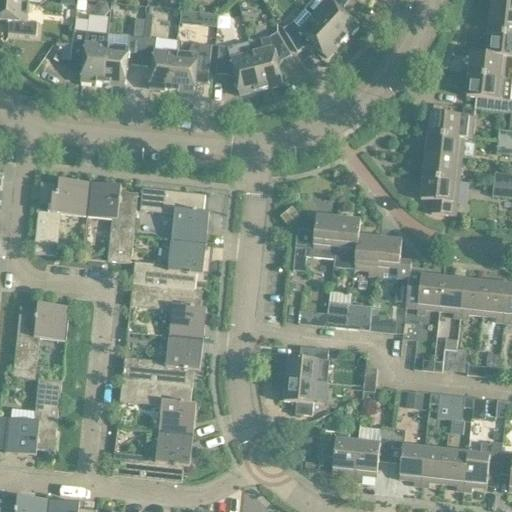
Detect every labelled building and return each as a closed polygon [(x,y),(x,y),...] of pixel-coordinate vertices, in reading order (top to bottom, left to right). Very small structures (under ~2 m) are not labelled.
[(27,1),(13,0),(0,0),(0,20),(9,22),(8,34),(36,37),(37,23),(25,22),(27,1)] [(313,0),(306,9),(314,17),(342,42),(357,26),(341,12),(348,0),(313,0)] [(511,0),(492,0),(491,12),(511,14),(511,0)] [(511,14),(491,12),(489,34),(511,36),(511,14)] [(342,42),(314,17),(306,26),(295,20),(291,24),(283,29),(297,53),(311,44),(327,59),(342,42)] [(108,35),(93,33),(73,31),(70,59),(83,60),(81,82),(103,84),(107,47),(108,35)] [(260,40),(263,51),(251,54),(261,91),(282,85),(277,64),(291,56),(277,32),(269,37),(260,40)] [(511,36),(489,34),(486,55),(506,57),(506,58),(511,58),(511,36)] [(128,49),(107,47),(103,84),(125,87),(127,65),(139,67),(142,39),(129,37),(128,49)] [(142,39),(139,67),(152,68),(149,89),(171,92),(175,54),(176,42),(142,39)] [(249,43),(228,48),(218,47),(215,75),(234,75),(239,96),(261,91),(251,54),(249,43)] [(187,55),(175,54),(171,92),(194,94),(196,73),(208,74),(211,46),(192,44),(187,55)] [(471,53),(468,75),(504,79),(506,58),(506,57),(486,55),(471,53)] [(504,79),(468,75),(466,97),(481,99),(480,110),(511,113),(511,101),(509,101),(511,80),(504,79)] [(430,113),(427,135),(463,139),(471,140),(474,110),(463,109),(462,116),(430,113)] [(508,132),(498,131),(497,143),(511,144),(511,121),(510,121),(508,132)] [(463,139),(427,135),(425,157),(461,160),(463,139)] [(511,144),(497,143),(496,154),(499,155),(499,157),(509,158),(510,156),(511,155),(511,144)] [(461,160),(425,157),(423,178),(459,182),(461,160)] [(511,175),(494,173),(493,185),(511,187),(511,175)] [(459,182),(423,178),(421,200),(432,202),(431,215),(455,217),(459,182)] [(41,184),(34,254),(56,257),(60,215),(86,218),(90,183),(59,180),(58,186),(41,184)] [(121,187),(90,183),(86,218),(112,220),(108,262),(130,265),(138,195),(120,193),(121,187)] [(511,187),(493,185),(491,197),(511,199),(511,187)] [(172,241),(205,245),(209,213),(203,213),(205,196),(142,189),(140,211),(174,215),(172,241)] [(299,216),(292,207),(280,217),(287,226),(299,216)] [(334,257),(338,219),(316,217),(315,232),(296,230),(293,272),(305,273),(307,250),(327,252),(327,257),(334,257)] [(338,219),(334,257),(333,268),(354,271),(356,255),(358,237),(359,237),(360,221),(338,219)] [(356,255),(354,271),(368,272),(368,277),(375,278),(380,239),(359,237),(358,237),(356,255)] [(402,242),(380,239),(375,278),(383,278),(384,274),(398,275),(395,303),(406,304),(405,310),(406,304),(411,263),(400,262),(402,242)] [(134,263),(132,285),(194,292),(194,291),(196,275),(202,275),(205,245),(172,241),(169,267),(134,263)] [(406,304),(405,310),(417,311),(417,315),(425,316),(425,311),(439,312),(443,279),(422,277),(422,272),(411,271),(411,263),(406,304)] [(443,279),(439,312),(453,314),(452,319),(460,319),(464,281),(443,279)] [(486,284),(464,281),(460,319),(468,320),(468,315),(482,317),(486,284)] [(507,286),(486,284),(482,317),(496,318),(495,323),(503,324),(507,286)] [(194,292),(132,285),(130,307),(171,311),(169,337),(203,341),(206,310),(200,309),(202,292),(194,291),(194,292)] [(511,286),(507,286),(503,324),(511,325),(511,320),(511,286)] [(66,342),(69,308),(38,304),(37,310),(20,308),(12,378),(35,381),(39,339),(66,342)] [(327,317),(326,328),(335,329),(336,318),(327,317)] [(361,321),(360,331),(369,332),(370,322),(361,321)] [(320,335),(320,324),(299,323),(299,334),(320,335)] [(166,363),(124,359),(122,381),(192,388),(194,371),(200,372),(203,341),(169,337),(166,363)] [(328,351),(300,348),(299,359),(284,358),(282,372),(277,372),(277,379),(315,383),(317,361),(327,362),(328,351)] [(433,372),(434,361),(422,360),(421,371),(433,372)] [(442,362),(434,361),(433,372),(441,373),(442,362)] [(475,377),(477,366),(467,366),(466,376),(475,377)] [(477,366),(475,377),(484,378),(485,367),(477,366)] [(377,370),(366,369),(365,369),(363,393),(375,394),(377,370)] [(315,383),(277,379),(276,387),(281,388),(280,402),(292,403),(291,415),(312,417),(313,401),(327,402),(329,385),(315,384),(315,383)] [(54,453),(61,382),(39,380),(35,422),(8,419),(4,453),(36,457),(37,451),(54,453)] [(122,381),(119,402),(161,407),(159,433),(193,436),(196,405),(190,405),(192,388),(122,381)] [(439,395),(430,394),(429,403),(438,404),(439,395)] [(473,399),(464,398),(463,408),(472,409),(473,399)] [(473,399),(472,409),(471,419),(483,420),(485,400),(473,399)] [(360,428),(358,443),(354,481),(361,482),(362,477),(376,478),(378,463),(389,464),(393,430),(381,429),(380,431),(360,428)] [(393,430),(389,464),(400,465),(399,481),(413,482),(413,487),(421,488),(425,450),(403,447),(405,432),(393,430)] [(354,481),(358,443),(348,442),(349,435),(325,432),(322,458),(334,459),(332,474),(346,475),(346,480),(354,481)] [(114,454),(112,476),(182,484),(184,467),(189,467),(193,436),(159,433),(156,459),(114,454)] [(480,455),(468,454),(463,492),(471,493),(472,488),(486,490),(488,474),(499,475),(502,452),(502,445),(490,443),(490,446),(481,445),(480,455)] [(425,450),(421,488),(428,489),(429,484),(442,485),(446,452),(425,450)] [(446,452),(442,485),(456,487),(456,492),(463,492),(468,454),(446,452)] [(511,452),(502,452),(499,475),(511,477),(509,492),(511,492),(511,452)] [(46,511),(48,500),(17,497),(17,503),(0,501),(0,511),(46,511)] [(79,504),(48,500),(46,511),(95,511),(96,511),(79,510),(79,504)]
